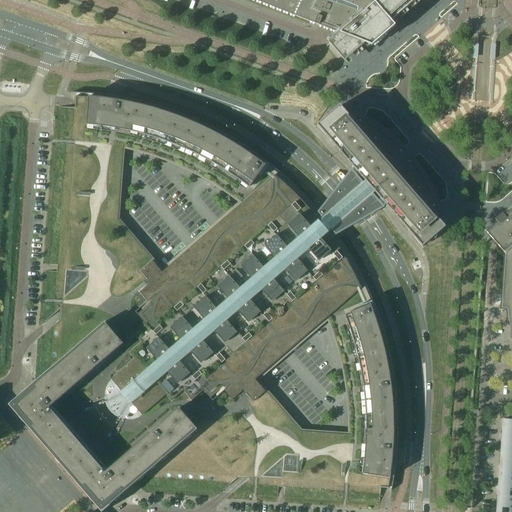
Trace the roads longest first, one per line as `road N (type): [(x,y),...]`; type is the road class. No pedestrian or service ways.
road 1 (tertiary): [(424,382),(413,291),(372,214),(294,132),(238,107)]
road 2 (tertiary): [(238,107),(305,158),(378,248),(424,382)]
road 3 (residential): [(0,392),(16,358),(34,101)]
road 4 (residential): [(472,11),(405,64),(403,103),(455,163),(490,167),(511,152)]
road 5 (tertiary): [(238,107),(107,61)]
